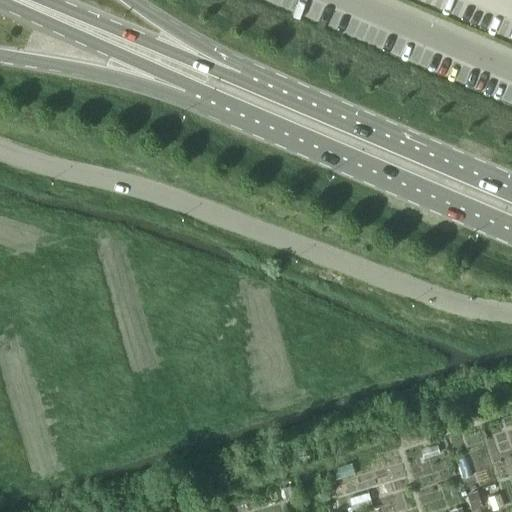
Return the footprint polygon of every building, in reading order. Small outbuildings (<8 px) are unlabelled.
[(511,415),(503,418),(506,426),(511,424),(511,415)] [(429,447),(432,455),(440,453),(438,444),(429,447)] [(282,488),(285,497),(294,495),(291,486),(282,488)] [(321,494),(322,500),(329,498),(327,492),(321,494)] [(477,492),(468,496),(472,508),(481,505),(477,492)]
